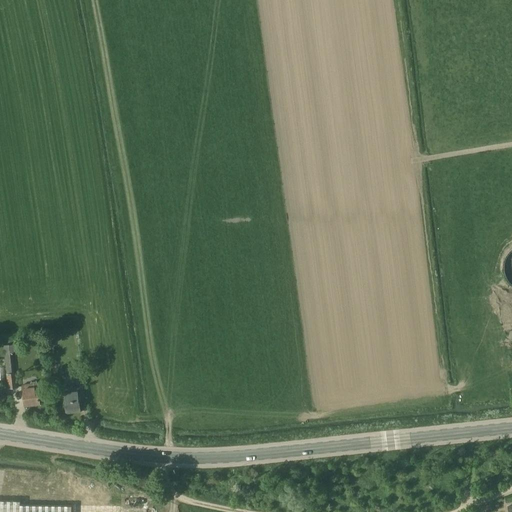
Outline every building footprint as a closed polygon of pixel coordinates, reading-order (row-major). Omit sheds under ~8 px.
[(4,345),(6,373),(14,372),(12,349),(16,349),(16,344),(4,345)] [(6,374),(8,389),(18,388),(17,373),(6,374)] [(30,384),(22,385),(25,406),(40,405),(39,395),(43,395),(42,383),(37,384),(37,382),(30,383),(30,384)] [(63,388),(66,413),(80,412),(78,387),(63,388)] [(0,501),(0,511),(69,511),(69,505),(18,505),(18,501),(0,501)]
